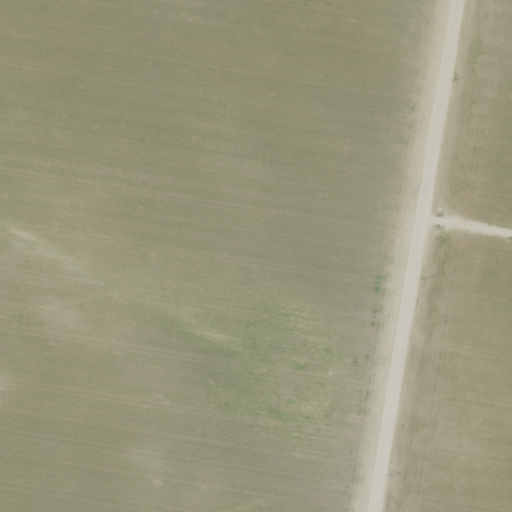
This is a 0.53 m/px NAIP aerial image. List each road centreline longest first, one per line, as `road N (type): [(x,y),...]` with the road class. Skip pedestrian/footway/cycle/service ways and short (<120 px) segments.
road 1 (residential): [(360,511),(445,0)]
road 2 (residential): [(391,330),(511,350)]
